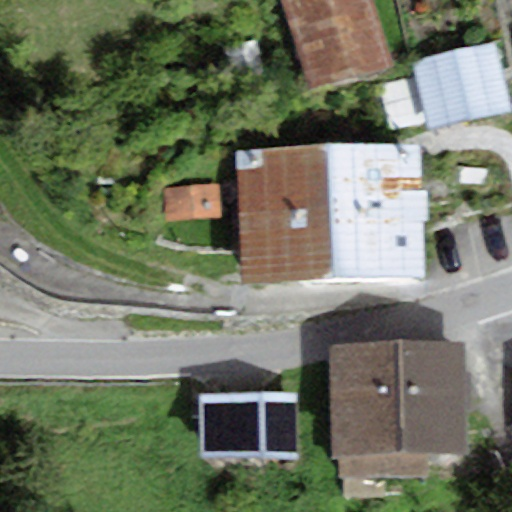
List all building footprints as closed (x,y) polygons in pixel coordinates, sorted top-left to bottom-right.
[(360,0),(290,0),(317,84),(381,64),(360,0)] [(491,44),(420,59),(436,128),(506,112),(491,44)] [(237,158),(243,292),(428,284),(422,150),(237,158)] [(468,346),(330,351),(334,466),(472,461),(468,346)] [(296,397),(203,396),(202,461),(295,462),(296,397)]
